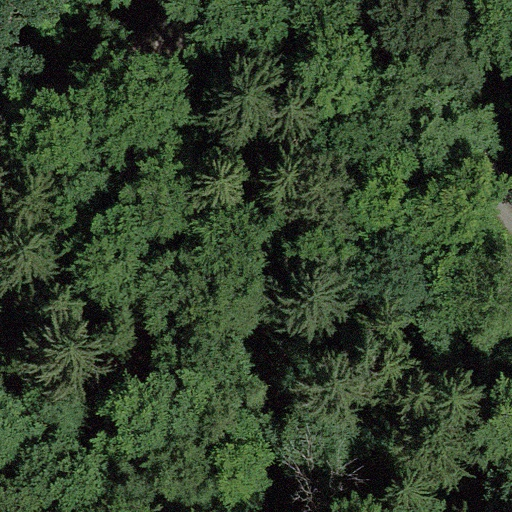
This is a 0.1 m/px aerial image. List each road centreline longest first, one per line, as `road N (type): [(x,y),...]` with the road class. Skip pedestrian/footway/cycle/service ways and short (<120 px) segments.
road 1 (track): [(361,0),(511,205)]
road 2 (track): [(221,0),(106,80),(0,115)]
